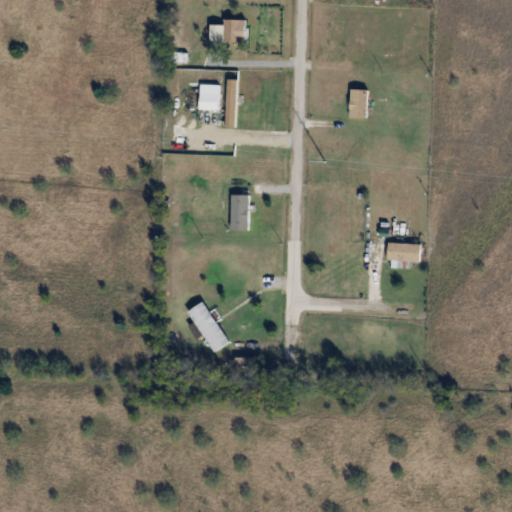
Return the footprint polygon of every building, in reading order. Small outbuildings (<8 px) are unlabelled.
[(226,43),(243,43),(243,19),(226,19),(226,43)] [(238,79),(227,79),(227,128),(238,128),(238,79)] [(221,85),(200,85),(200,111),(221,111),(221,85)] [(369,119),(369,90),(351,90),(351,119),(369,119)] [(251,230),(251,194),(232,194),(232,230),(251,230)] [(326,222),(326,241),(350,241),(350,195),(326,195),(326,214),(337,214),(337,222),(326,222)] [(423,242),(388,242),(388,261),(423,261),(423,242)] [(231,342),(205,301),(189,311),(215,352),(231,342)]
